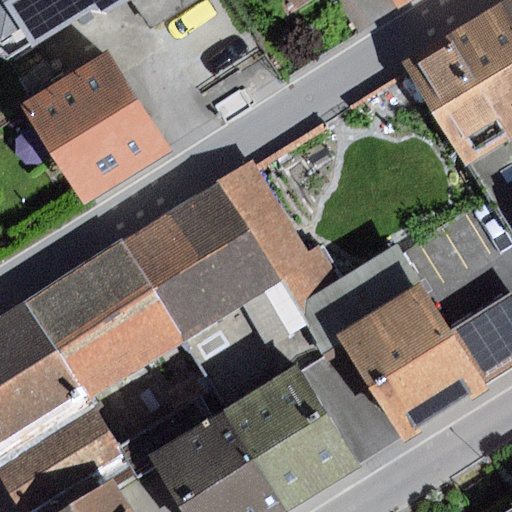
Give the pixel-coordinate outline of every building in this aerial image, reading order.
[(0,0),(0,35),(2,39),(22,27),(35,48),(93,12),(110,15),(133,0),(0,0)] [(144,0),(161,27),(204,0),(144,0)] [(279,0),(290,16),(315,0),(279,0)] [(395,0),(401,8),(413,0),(395,0)] [(511,14),(504,2),(405,64),(472,169),(511,143),(511,14)] [(111,55),(25,108),(87,207),(173,154),(111,55)] [(511,143),(472,169),(511,232),(511,143)] [(343,339),(429,287),(401,242),(339,280),(318,247),(306,255),(252,167),(221,186),(283,288),(322,352),(343,339)] [(124,245),(188,346),(283,288),(221,186),(124,245)] [(124,245),(27,307),(130,473),(153,459),(228,412),(188,346),(124,245)] [(429,287),(343,339),(409,445),(492,393),(487,384),(453,330),(429,287)] [(283,288),(188,346),(228,412),(300,367),(324,352),(322,352),(283,288)] [(511,292),(453,330),(487,384),(511,367),(511,292)] [(27,307),(0,323),(0,479),(20,511),(67,511),(118,480),(130,473),(27,307)] [(300,367),(228,412),(290,511),(293,511),(364,469),(300,367)] [(290,511),(228,412),(153,459),(185,511),(290,511)] [(137,511),(118,480),(67,511),(137,511)]
